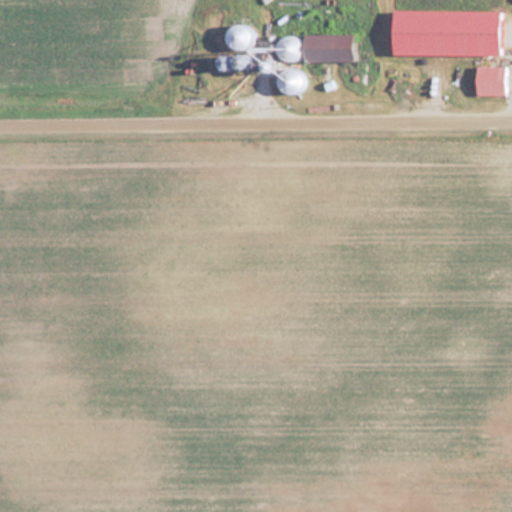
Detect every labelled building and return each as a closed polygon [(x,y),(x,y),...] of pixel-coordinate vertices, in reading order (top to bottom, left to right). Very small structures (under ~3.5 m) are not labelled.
[(242,45),(249,29),(235,22),(228,38),(242,45)] [(356,60),(356,33),(303,33),(303,60),(356,60)] [(302,38),(282,34),(277,56),(298,60),(302,38)] [(251,66),(249,55),(229,59),(231,70),(251,66)] [(505,94),(505,65),(475,65),(475,94),(505,94)] [(301,93),(301,68),(281,68),(281,93),(301,93)]
